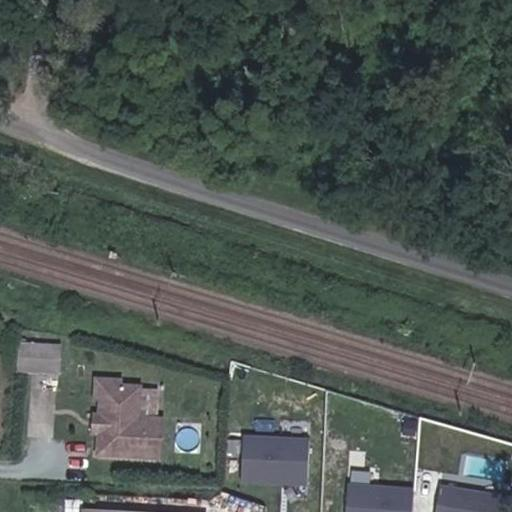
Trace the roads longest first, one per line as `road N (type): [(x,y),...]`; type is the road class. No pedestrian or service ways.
road 1 (residential): [(511,279),(4,118)]
road 2 (residential): [(46,0),(4,118)]
